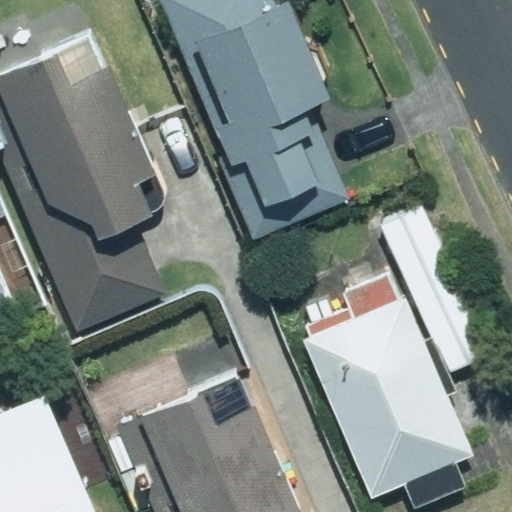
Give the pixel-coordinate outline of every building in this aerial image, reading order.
[(160,0),(226,150),(214,155),(250,237),(344,196),(302,102),(326,92),(285,0),(160,0)] [(94,32),(0,70),(0,157),(70,331),(163,293),(132,214),(141,210),(128,177),(149,168),(94,32)] [(418,200),(376,221),(419,307),(461,287),(418,200)] [(348,320),(301,339),(366,498),(403,483),(413,509),(465,488),(455,463),(471,457),(447,396),(462,390),(439,334),(422,342),(394,273),(338,295),(348,320)] [(0,313),(11,309),(0,283),(0,313)] [(196,385),(134,411),(176,511),(301,511),(251,395),(208,413),(196,385)] [(92,511),(40,389),(0,406),(0,511),(92,511)]
